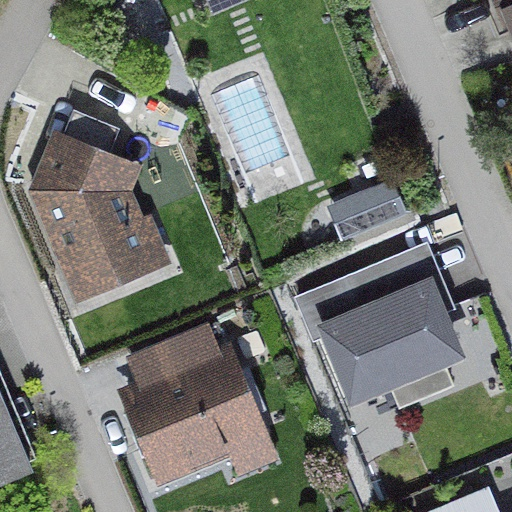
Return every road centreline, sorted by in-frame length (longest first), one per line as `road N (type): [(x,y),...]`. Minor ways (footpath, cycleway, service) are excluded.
road 1 (residential): [(400,0),(511,263)]
road 2 (residential): [(109,511),(0,253)]
